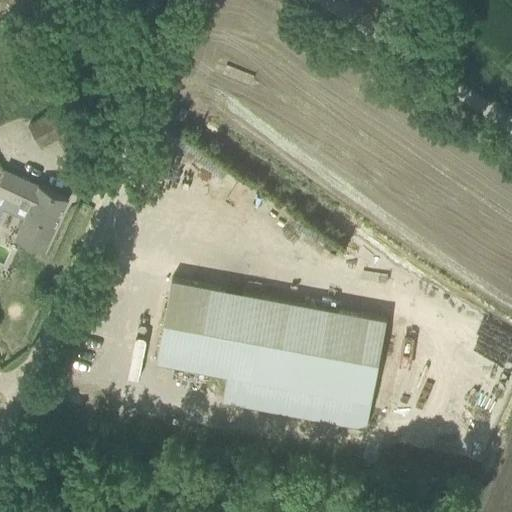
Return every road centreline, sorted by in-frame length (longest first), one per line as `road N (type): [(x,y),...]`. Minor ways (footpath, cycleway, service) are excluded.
road 1 (unclassified): [(0,423),(201,0)]
road 2 (unclassified): [(511,123),(320,0)]
